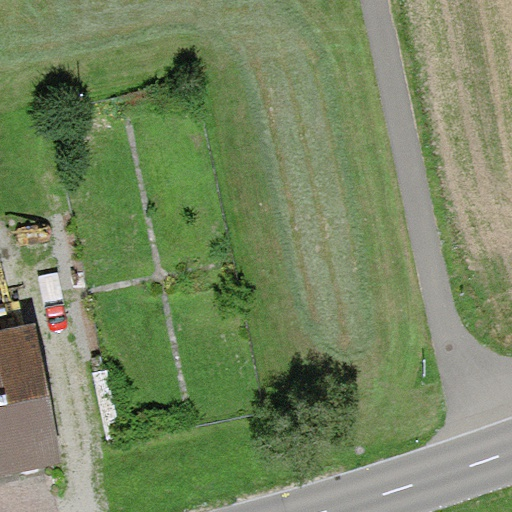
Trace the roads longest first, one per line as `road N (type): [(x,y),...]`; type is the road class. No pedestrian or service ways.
road 1 (track): [(457,391),(373,0)]
road 2 (primary): [(511,451),(307,511)]
